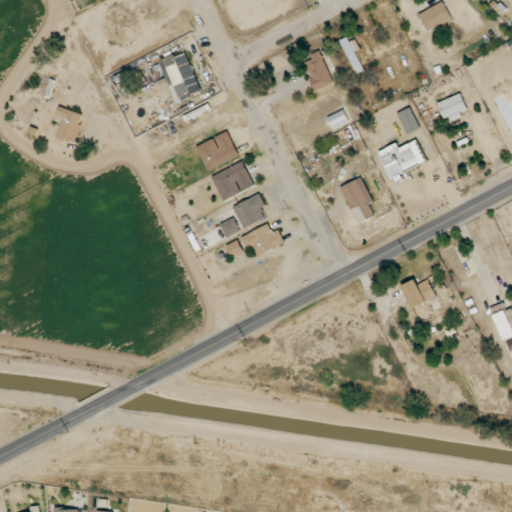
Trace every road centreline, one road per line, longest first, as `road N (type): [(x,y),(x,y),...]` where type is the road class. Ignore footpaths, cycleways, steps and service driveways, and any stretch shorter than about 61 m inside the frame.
road 1 (tertiary): [(135,389),(511,188)]
road 2 (residential): [(224,340),(73,41)]
road 3 (residential): [(340,278),(197,0)]
road 4 (residential): [(353,0),(231,64)]
